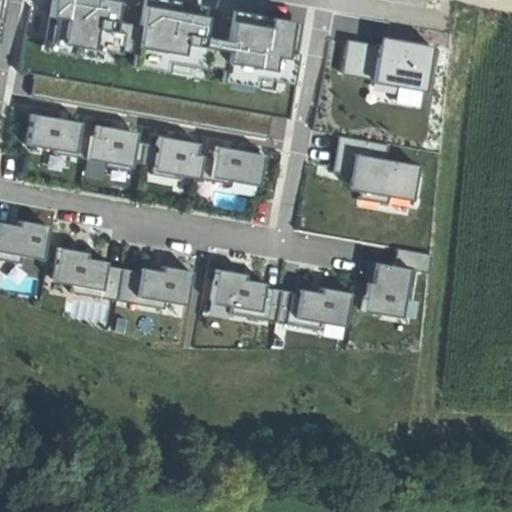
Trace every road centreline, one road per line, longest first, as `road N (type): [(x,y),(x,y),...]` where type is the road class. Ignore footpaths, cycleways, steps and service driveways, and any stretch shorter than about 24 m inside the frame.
road 1 (residential): [(0,192),(282,246)]
road 2 (residential): [(282,246),(319,0)]
